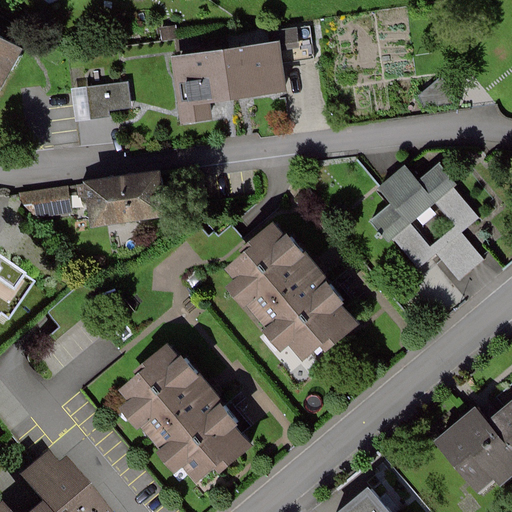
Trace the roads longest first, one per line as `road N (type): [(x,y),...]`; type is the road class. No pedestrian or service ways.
road 1 (residential): [(0,176),(420,133),(511,139)]
road 2 (tertiary): [(254,511),(511,295)]
